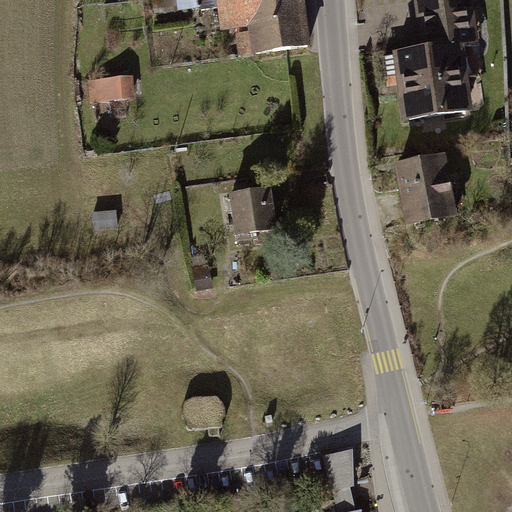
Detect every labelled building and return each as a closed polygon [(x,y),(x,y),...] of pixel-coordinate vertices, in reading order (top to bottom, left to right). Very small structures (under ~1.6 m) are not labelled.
[(300,0),(202,0),(207,31),(244,25),(250,54),(309,47),(300,0)] [(401,57),(411,120),(469,111),(459,48),(479,45),(472,0),(414,0),(423,53),(401,57)] [(136,101),(134,78),(90,83),(92,105),(136,101)] [(448,158),(400,167),(411,224),(459,216),(448,158)] [(276,193),(236,197),(241,244),(281,240),(276,193)] [(118,212),(94,214),(96,233),(120,230),(118,212)] [(194,266),(198,291),(215,289),(211,263),(194,266)] [(217,398),(193,400),(185,407),(185,419),(191,432),(211,430),(211,437),(223,436),(223,427),(230,409),(217,398)] [(334,511),(356,511),(351,489),(355,488),(354,452),(324,458),(328,478),(334,511)]
